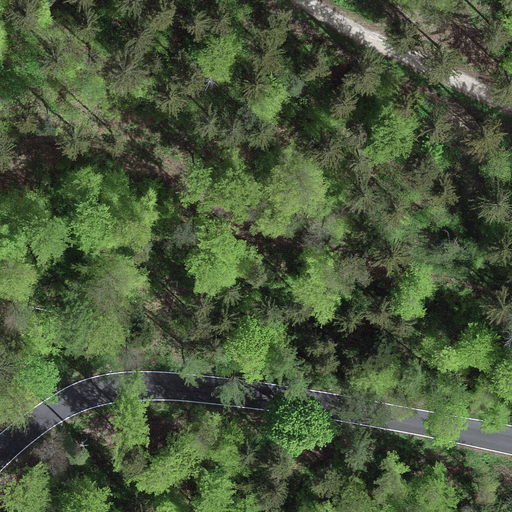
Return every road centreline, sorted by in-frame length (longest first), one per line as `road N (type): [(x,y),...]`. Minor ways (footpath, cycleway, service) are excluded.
road 1 (tertiary): [(0,450),(76,394),(144,381),(511,442)]
road 2 (track): [(300,0),(511,107)]
